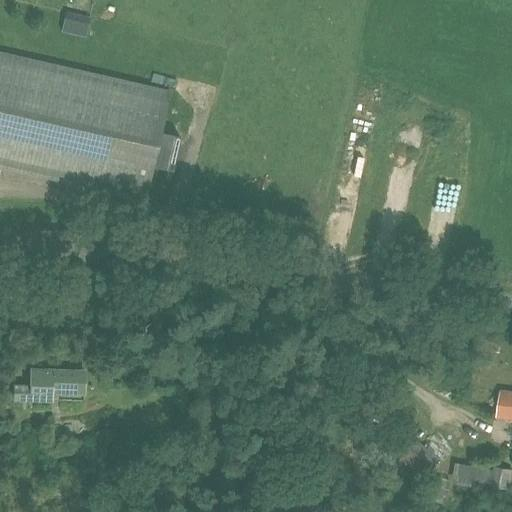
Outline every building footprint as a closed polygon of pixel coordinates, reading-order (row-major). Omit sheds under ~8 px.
[(64,19),(61,31),(85,36),(88,25),(64,19)] [(151,169),(171,174),(179,140),(159,135),(169,94),(0,54),(0,169),(143,203),(151,169)] [(359,168),(374,169),(376,152),(361,150),(359,168)] [(470,225),(470,200),(454,201),(455,226),(470,225)] [(448,235),(447,244),(468,246),(469,237),(448,235)] [(46,390),(66,391),(67,370),(29,368),(29,385),(29,398),(46,398),(46,390)] [(29,398),(29,385),(13,385),(13,394),(20,394),(20,397),(29,398)] [(511,391),(501,390),(497,417),(511,418),(511,391)] [(88,415),(89,399),(67,398),(67,415),(88,415)] [(59,405),(41,404),(41,419),(58,420),(59,405)] [(450,480),(427,474),(423,492),(446,498),(450,480)]
